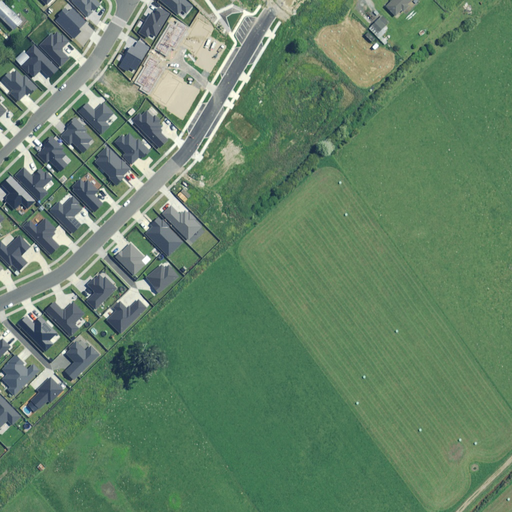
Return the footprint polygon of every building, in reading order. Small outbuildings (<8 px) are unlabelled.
[(2,0),(0,0),(0,14),(15,29),(24,20),(2,0)] [(73,0),(88,16),(102,3),(98,0),(73,0)] [(159,0),(177,15),(181,10),(186,14),(192,6),(184,0),(159,0)] [(220,0),(190,0),(196,5),(188,13),(192,18),(196,13),(202,19),(208,14),(210,16),(215,12),(219,16),(227,7),(220,0)] [(406,5),(411,0),(391,0),(385,6),(395,16),(401,10),(404,13),(409,8),(406,5)] [(87,21),(73,7),(70,10),(66,7),(60,13),(61,14),(57,19),(75,37),(82,30),(80,27),(87,21)] [(151,12),(139,33),(147,38),(150,34),(155,37),(169,14),(158,7),(154,14),(151,12)] [(387,34),(385,32),(388,29),(385,26),(388,22),(382,16),(374,24),(369,29),(384,45),(387,42),(383,37),(387,34)] [(205,24),(197,20),(183,44),(191,49),(189,52),(196,56),(210,32),(203,28),(205,24)] [(174,49),(187,28),(178,23),(176,27),(171,24),(156,49),(166,55),(171,47),(174,49)] [(62,65),(70,57),(62,48),(70,40),(64,34),(63,35),(58,30),(54,34),(53,33),(41,44),(62,65)] [(219,44),(210,39),(195,64),(204,69),(205,67),(211,71),(225,47),(219,44)] [(135,71),(149,48),(138,41),(134,49),(131,47),(119,67),(127,72),(129,68),(135,71)] [(59,68),(35,43),(27,52),(31,56),(22,65),(29,72),(30,71),(35,76),(42,69),(50,77),(59,68)] [(158,63),(149,58),(145,65),(146,66),(136,82),(143,86),(141,90),(148,94),(163,70),(156,66),(158,63)] [(226,61),(221,65),(225,70),(230,66),(226,61)] [(10,71),(2,78),(13,89),(11,92),(19,100),(27,93),(28,94),(30,92),(31,93),(38,86),(26,74),(24,76),(17,69),(12,73),(10,71)] [(163,79),(162,79),(152,95),(160,100),(159,101),(166,106),(180,82),(173,78),(174,76),(168,72),(163,79)] [(176,115),(182,118),(197,95),(191,91),(192,89),(184,84),(169,108),(177,113),(176,115)] [(88,102),(80,110),(102,133),(111,125),(106,120),(115,112),(104,101),(96,109),(88,102)] [(140,112),(133,120),(160,147),(169,139),(161,131),(163,129),(161,127),(163,125),(160,122),(162,120),(156,114),(154,116),(148,109),(143,114),(140,112)] [(69,128),(62,135),(70,144),(73,141),(84,152),(91,145),(89,143),(93,138),(86,130),(88,129),(76,117),(67,126),(69,128)] [(123,134),(116,141),(127,152),(124,155),(132,164),(142,154),(144,157),(151,150),(139,138),(137,140),(130,132),(126,137),(123,134)] [(65,147),(52,135),(46,141),(48,144),(39,153),(47,162),(50,159),(61,171),(69,163),(63,158),(67,154),(63,150),(65,147)] [(110,149),(107,146),(99,154),(101,156),(96,161),(111,176),(110,177),(117,184),(125,176),(124,175),(132,168),(123,159),(123,160),(111,148),(110,149)] [(45,172),(41,168),(33,175),(25,166),(16,175),(41,200),(49,192),(44,187),(54,178),(47,171),(45,172)] [(28,208),(36,200),(11,175),(2,184),(11,192),(7,196),(8,197),(6,199),(16,209),(23,202),(28,208)] [(85,182),(81,178),(73,186),(76,188),(74,189),(95,211),(104,203),(95,194),(99,190),(89,179),(85,182)] [(64,204),(60,200),(51,209),(74,232),(82,224),(75,216),(83,208),(79,203),(80,202),(73,195),(64,204)] [(172,205),(163,213),(189,239),(202,226),(196,219),(197,218),(191,212),(190,213),(186,210),(183,213),(183,212),(181,213),(172,205)] [(163,220),(160,217),(152,224),(154,226),(147,232),(170,255),(184,241),(169,227),(170,226),(164,219),(163,220)] [(31,219),(24,226),(52,254),(61,245),(52,237),(56,233),(54,231),(57,229),(46,218),(37,226),(31,219)] [(1,240),(0,241),(0,253),(12,265),(13,264),(20,270),(29,262),(22,255),(32,246),(21,235),(8,247),(1,240)] [(123,250),(117,256),(135,275),(146,264),(142,260),(146,257),(131,242),(123,250)] [(154,286),(160,292),(180,276),(170,264),(165,268),(163,264),(147,277),(154,285),(154,286)] [(104,278),(100,274),(95,278),(89,283),(96,291),(88,300),(96,309),(118,288),(106,276),(104,278)] [(118,310),(108,319),(121,333),(148,307),(140,299),(131,307),(130,305),(128,307),(121,300),(114,307),(118,310)] [(56,301),(47,310),(72,335),(80,328),(75,323),(85,313),(74,302),(65,310),(56,301)] [(28,316),(19,324),(46,351),(54,344),(51,340),(58,333),(42,316),(35,323),(28,316)] [(0,341),(0,358),(12,346),(3,338),(0,341)] [(71,349),(67,353),(76,361),(67,370),(75,379),(101,354),(92,345),(87,350),(77,340),(70,347),(71,349)] [(25,363),(17,354),(9,362),(9,363),(3,369),(8,374),(3,379),(11,386),(9,389),(15,395),(41,370),(34,363),(28,369),(24,364),(25,363)] [(65,389),(52,376),(38,389),(40,392),(28,403),(37,412),(49,400),(51,402),(65,389)] [(21,416),(0,394),(0,428),(8,420),(13,425),(21,416)] [(22,433),(18,429),(12,434),(16,439),(22,433)]
